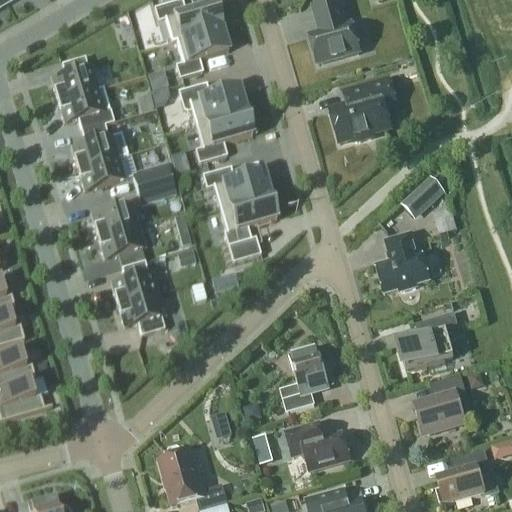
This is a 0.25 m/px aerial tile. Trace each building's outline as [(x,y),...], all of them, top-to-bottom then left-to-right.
[(322,35),(309,39),(317,68),(359,56),(351,27),(344,29),(337,2),(312,9),(318,30),(320,29),(322,35)] [(182,3),(153,11),(157,25),(163,23),(171,46),(176,45),(221,31),(214,8),(185,17),(182,3)] [(182,67),(175,69),(179,82),(202,75),(199,62),(227,53),(221,31),(176,45),(182,67)] [(98,92),(92,72),(88,73),(84,61),(61,68),(64,80),(51,84),(57,105),(98,92)] [(348,109),(330,114),(339,146),(353,142),(356,145),(370,141),(372,137),(389,132),(384,112),(395,109),(388,83),(360,91),(364,105),(348,109)] [(195,129),(245,114),(239,91),(210,100),(206,86),(178,95),(182,108),(183,113),(187,117),(191,116),(195,129)] [(158,95),(162,109),(180,103),(176,90),(158,95)] [(81,135),(104,129),(114,126),(110,113),(109,113),(107,106),(107,105),(102,91),(98,92),(57,105),(64,127),(77,123),(81,135)] [(223,146),(252,137),(245,114),(195,129),(201,152),(194,154),(198,167),(227,159),(223,146)] [(84,148),(71,152),(77,173),(118,162),(127,159),(121,137),(109,141),(104,129),(81,135),(84,148)] [(84,195),(124,183),(118,162),(77,173),(84,195)] [(168,165),(133,176),(143,208),(178,197),(168,165)] [(263,176),(234,184),(230,171),(202,179),(206,192),(213,191),(219,213),(269,199),(263,176)] [(444,195),(430,181),(400,208),(414,223),(444,195)] [(251,243),(247,229),(276,221),(269,199),(219,213),(226,236),(223,236),(227,250),(251,243)] [(91,220),(97,242),(138,230),(132,208),(91,220)] [(183,219),(174,222),(182,250),(191,248),(183,219)] [(144,251),(138,230),(97,242),(103,263),(144,251)] [(417,256),(411,236),(384,244),(390,264),(374,269),(383,297),(400,292),(400,294),(415,290),(414,288),(429,284),(420,255),(417,256)] [(227,250),(232,266),(260,258),(255,242),(227,250)] [(192,253),(177,258),(181,270),(196,266),(192,253)] [(111,288),(117,310),(158,298),(152,276),(148,277),(144,265),(121,272),(124,284),(111,288)] [(234,277),(222,280),(226,294),(237,290),(234,277)] [(0,315),(8,313),(9,314),(15,312),(11,298),(5,300),(0,284),(0,315)] [(123,331),(137,327),(141,339),(164,333),(160,320),(164,319),(158,298),(117,310),(123,331)] [(0,315),(0,350),(23,343),(19,329),(13,331),(9,314),(8,313),(0,315)] [(461,340),(454,317),(422,326),(426,341),(398,349),(405,375),(453,361),(449,347),(461,340)] [(157,339),(142,343),(147,362),(163,358),(157,339)] [(0,391),(29,383),(29,384),(35,382),(31,368),(25,370),(19,352),(0,357),(0,391)] [(328,390),(317,353),(304,357),(304,354),(288,359),(297,388),(279,393),(286,416),(314,408),(310,395),(328,390)] [(471,392),(483,388),(480,375),(467,379),(471,392)] [(465,398),(460,379),(437,385),(441,399),(414,407),(423,439),(463,427),(455,401),(465,398)] [(0,391),(0,414),(3,424),(0,424),(0,426),(51,411),(51,409),(43,411),(40,399),(34,400),(29,384),(29,383),(0,391)] [(225,416),(210,420),(212,426),(227,422),(225,416)] [(311,428),(284,436),(289,452),(301,448),(304,459),(308,475),(349,464),(341,436),(323,441),(315,443),(311,428)] [(266,438),(252,441),(255,452),(269,448),(266,438)] [(498,447),(490,450),(493,461),(501,459),(498,447)] [(180,454),(176,452),(169,454),(166,458),(167,460),(158,463),(171,510),(196,503),(198,511),(212,511),(227,508),(222,488),(202,494),(190,454),(181,456),(180,454)] [(489,473),(484,454),(455,463),(459,476),(436,483),(444,509),(484,498),(487,497),(500,494),(493,472),(489,473)] [(339,508),(335,495),(304,504),(306,511),(363,511),(360,501),(339,508)] [(57,511),(56,511),(54,502),(30,508),(31,511),(63,511),(62,511),(59,511),(57,511)] [(248,511),(264,511),(262,502),(246,506),(248,511)]
